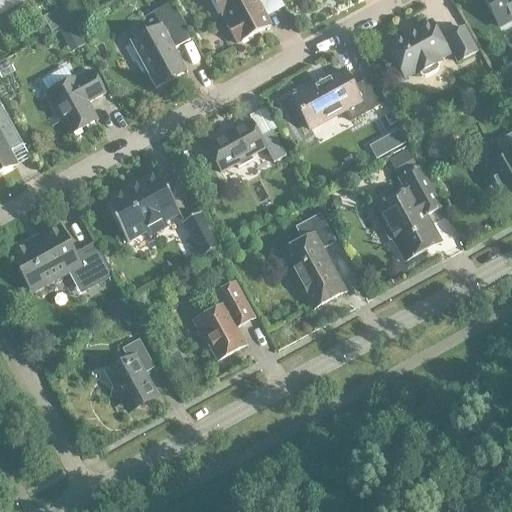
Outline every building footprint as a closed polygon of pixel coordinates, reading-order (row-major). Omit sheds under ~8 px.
[(212,0),(221,17),(225,15),(230,24),(226,25),(237,45),(240,43),(241,43),(270,27),(255,0),(212,0)] [(511,0),(483,0),(499,27),(511,19),(511,0)] [(161,28),(137,41),(130,44),(138,59),(135,61),(143,75),(146,73),(156,91),(157,91),(156,90),(174,80),(172,76),(184,70),(187,75),(188,74),(175,50),(191,41),(192,42),(193,41),(172,4),(152,14),(153,16),(154,15),(161,28)] [(59,10),(42,19),(51,34),(68,25),(59,10)] [(450,55),(452,54),(453,53),(458,64),(477,54),(463,29),(445,39),(446,40),(442,42),(432,23),(387,48),(405,79),(416,73),(417,76),(419,75),(422,77),(425,78),(428,78),(435,74),(437,72),(438,68),(438,66),(443,64),(442,62),(451,57),(450,55)] [(70,28),(60,33),(63,39),(71,41),(76,38),(70,28)] [(344,71),(328,80),(293,99),(301,114),(300,114),(301,117),(302,117),(310,131),(345,112),(351,122),(383,105),(369,80),(353,89),(344,71)] [(75,82),(74,80),(47,94),(70,137),(97,122),(87,105),(105,95),(93,72),(75,82)] [(0,175),(16,167),(7,151),(9,147),(20,141),(0,104),(0,175)] [(273,133),(260,139),(251,122),(234,132),(235,134),(224,139),(223,137),(206,147),(221,174),(236,166),(238,169),(253,161),(251,158),(266,149),(274,164),(286,157),(273,133)] [(398,132),(390,137),(397,149),(405,144),(398,132)] [(494,181),(492,183),(492,184),(491,187),(492,190),(494,192),(497,194),(500,194),(501,194),(507,205),(511,201),(511,136),(498,144),(506,160),(487,170),(493,181),(494,181)] [(421,168),(403,178),(396,182),(403,194),(374,210),(390,241),(393,240),(405,264),(441,244),(426,217),(443,208),(421,168)] [(122,193),(104,202),(127,245),(147,234),(148,237),(163,229),(161,226),(180,216),(157,174),(139,183),(136,178),(134,180),(138,187),(126,194),(122,186),(119,188),(122,193)] [(332,197),(327,201),(328,209),(336,212),(341,206),(339,198),(332,197)] [(201,214),(183,224),(202,259),(220,249),(201,214)] [(322,251),(324,250),(336,244),(320,216),(296,229),(303,243),(282,255),(293,273),(291,274),(301,293),(303,292),(313,311),(345,293),(322,251)] [(45,235),(10,254),(32,294),(75,271),(87,291),(113,277),(96,245),(75,257),(59,227),(45,235)] [(215,296),(222,308),(192,324),(200,339),(204,337),(218,363),(246,347),(236,330),(254,320),(235,285),(215,296)] [(127,305),(117,311),(123,321),(133,315),(127,305)] [(120,366),(119,369),(106,376),(112,388),(109,399),(120,402),(126,414),(140,406),(143,407),(145,403),(156,397),(144,375),(155,369),(139,341),(122,351),(130,364),(125,367),(120,366)]
